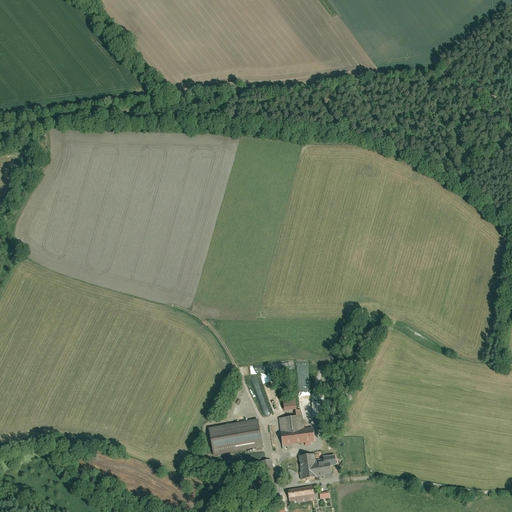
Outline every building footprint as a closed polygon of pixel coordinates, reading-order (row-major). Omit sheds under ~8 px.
[(253,382),(254,391),(262,390),(260,381),(253,382)] [(325,394),(311,394),(312,420),(325,419),(325,394)] [(295,398),(283,400),(284,412),(297,411),(295,398)] [(303,416),(279,418),(282,447),(315,443),(313,428),(304,429),(303,416)] [(258,420),(208,428),(213,456),(263,448),(258,420)] [(315,454),(300,456),(303,478),(317,476),(316,464),(315,454)] [(325,462),(316,464),(317,476),(333,474),(332,465),(337,464),(336,455),(324,457),(325,462)] [(272,460),(260,462),(264,487),(275,485),(272,460)] [(313,487),(288,490),(290,504),(315,501),(313,487)]
